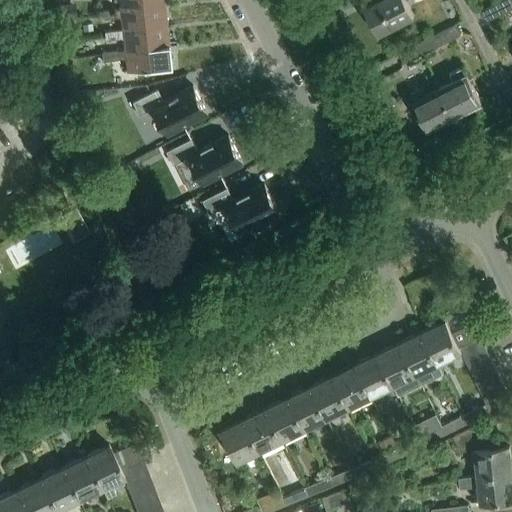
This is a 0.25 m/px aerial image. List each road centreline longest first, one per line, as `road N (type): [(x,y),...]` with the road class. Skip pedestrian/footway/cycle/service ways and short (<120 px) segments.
road 1 (unclassified): [(159,430),(368,324),(373,306),(362,262)]
road 2 (unclassified): [(362,262),(240,0)]
road 3 (unclassified): [(139,372),(362,262)]
road 4 (unclassified): [(0,440),(139,372)]
road 5 (unclassified): [(511,327),(463,211)]
